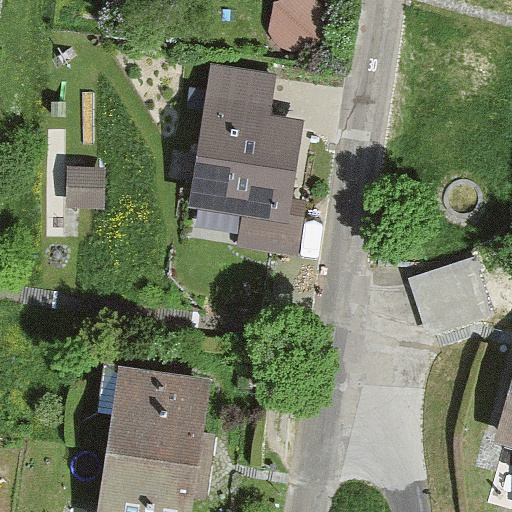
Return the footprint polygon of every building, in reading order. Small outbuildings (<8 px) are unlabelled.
[(277,0),(276,1),(265,28),(298,61),(336,23),(311,0),(277,0)] [(275,76),(210,66),(188,206),(241,214),(236,246),(298,256),(307,201),(291,198),(304,118),(269,113),(275,76)] [(102,211),(104,169),(67,167),(65,209),(102,211)] [(474,258),(408,278),(426,336),(492,316),(474,258)] [(210,379),(117,366),(96,511),(190,511),(192,501),(207,503),(209,487),(214,453),(216,435),(202,433),(210,379)] [(511,374),(493,442),(511,447),(511,374)]
